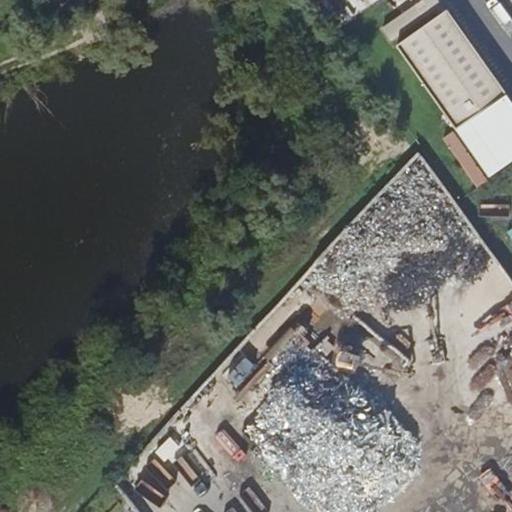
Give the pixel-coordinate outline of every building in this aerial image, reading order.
[(429,0),(424,0),(380,27),(388,40),(436,10),(429,0)] [(443,17),(392,51),(446,132),(497,98),(443,17)] [(455,130),(444,138),(476,187),(487,179),(455,130)] [(200,357),(184,373),(191,382),(198,376),(200,377),(210,368),(200,357)] [(159,375),(151,382),(161,394),(168,386),(159,375)]
